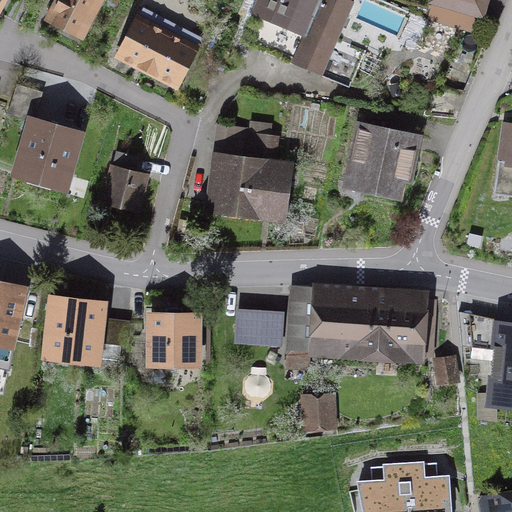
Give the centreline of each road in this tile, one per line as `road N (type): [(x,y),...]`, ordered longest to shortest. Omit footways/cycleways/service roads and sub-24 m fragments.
road 1 (residential): [(0,41),(169,115),(182,128),(157,271)]
road 2 (residential): [(157,271),(418,276)]
road 3 (residential): [(418,276),(426,229),(492,69)]
road 4 (residential): [(0,239),(157,271)]
